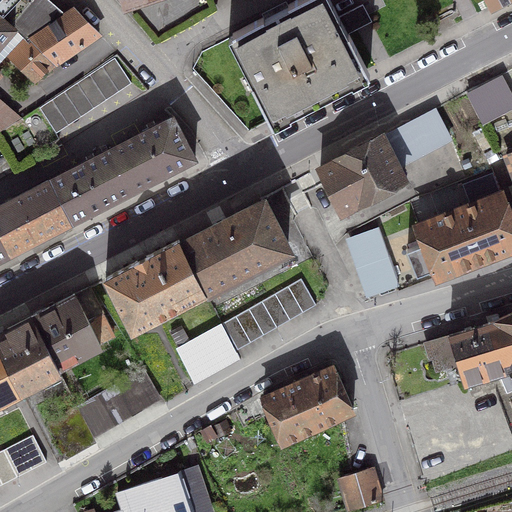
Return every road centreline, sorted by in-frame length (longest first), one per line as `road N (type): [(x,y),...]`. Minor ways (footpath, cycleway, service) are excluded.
road 1 (residential): [(349,328),(16,511)]
road 2 (residential): [(511,35),(243,171)]
road 3 (residential): [(243,171),(0,296)]
road 4 (residential): [(407,511),(349,328)]
road 5 (residential): [(511,283),(349,328)]
road 6 (residential): [(153,67),(243,171)]
road 7 (residential): [(261,0),(153,67)]
